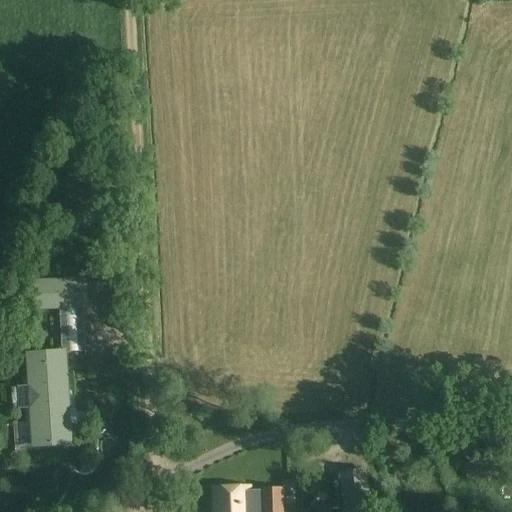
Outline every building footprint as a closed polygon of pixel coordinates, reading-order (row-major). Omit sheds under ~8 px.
[(85,282),(32,283),(33,313),(86,311),(85,282)] [(23,356),(29,449),(70,447),(64,354),(23,356)] [(467,460),(467,480),(492,480),(492,460),(467,460)] [(371,511),(366,469),(340,472),(345,511),(371,511)] [(251,492),(251,487),(216,487),(216,511),(283,511),(284,488),(264,489),(264,491),(251,492)] [(319,500),(312,508),(316,511),(326,511),(329,510),(319,500)]
